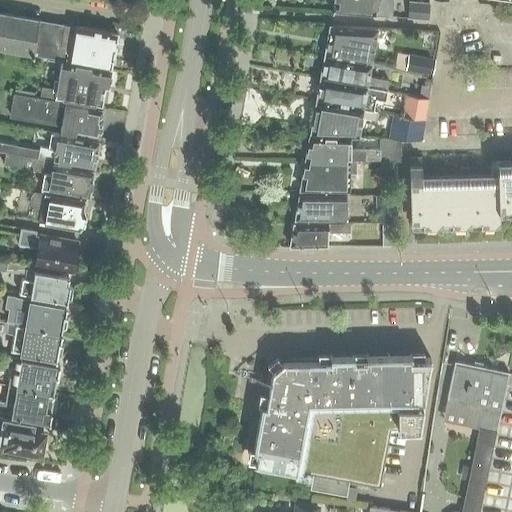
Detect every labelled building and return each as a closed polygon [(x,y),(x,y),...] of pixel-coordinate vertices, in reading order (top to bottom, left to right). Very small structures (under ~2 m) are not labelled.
[(332,12),(392,16),(392,0),(334,0),(334,3),(333,3),(332,12)] [(428,20),(429,4),(409,2),(408,18),(428,20)] [(0,12),(0,49),(33,55),(39,20),(0,12)] [(39,20),(33,55),(48,58),(50,58),(70,62),(110,69),(110,68),(111,68),(113,51),(114,52),(117,34),(76,26),(65,25),(39,20)] [(373,55),(378,28),(341,26),(331,25),(329,25),(329,27),(324,55),(324,56),(372,64),(373,55)] [(399,69),(401,57),(384,54),(382,66),(399,69)] [(408,54),(406,70),(433,74),(435,59),(408,54)] [(387,90),(388,79),(370,76),(372,64),(324,56),(324,57),(320,78),(387,90)] [(60,61),(56,82),(55,89),(49,88),(42,86),(40,98),(72,104),(73,99),(91,103),(101,105),(104,87),(108,87),(111,70),(70,63),(70,62),(50,58),(48,58),(47,60),(60,61)] [(375,98),(385,100),(387,90),(320,78),(317,99),(316,99),(316,100),(364,108),(373,110),(375,98)] [(420,84),(417,97),(428,99),(429,93),(430,86),(420,84)] [(40,98),(28,96),(14,94),(10,117),(61,126),(60,131),(76,133),(76,132),(89,135),(99,137),(102,118),(101,118),(102,109),(93,108),(72,104),(40,98)] [(403,102),(401,116),(416,119),(424,120),(425,119),(428,99),(417,97),(411,96),(410,104),(403,102)] [(364,108),(316,100),(316,101),(310,133),(310,135),(359,135),(364,108)] [(390,138),(400,138),(400,140),(422,140),(426,120),(424,120),(416,119),(401,116),(392,114),(388,138),(390,138)] [(40,146),(39,150),(38,157),(53,160),(53,159),(94,167),(98,142),(98,141),(50,132),(47,147),(40,146)] [(390,138),(388,138),(380,138),(380,149),(351,148),(351,137),(310,136),(310,137),(309,137),(309,138),(307,152),(306,152),(306,154),(307,154),(306,159),(357,160),(389,161),(390,138)] [(400,140),(400,138),(390,138),(389,161),(401,161),(400,140)] [(0,142),(0,150),(7,152),(16,153),(17,146),(0,142)] [(89,196),(93,171),(52,163),(53,160),(38,157),(38,158),(16,153),(7,152),(4,165),(43,172),(40,187),(79,195),(88,196),(89,196)] [(409,157),(410,221),(422,221),(422,228),(423,228),(423,226),(441,225),(441,220),(451,220),(451,227),(452,227),(452,225),(470,224),(470,220),(479,219),(480,227),(481,227),(481,224),(499,224),(499,211),(500,211),(500,206),(509,205),(509,213),(510,213),(510,210),(511,210),(511,165),(489,166),(489,180),(468,180),(468,167),(460,167),(460,180),(421,181),(421,157),(409,157)] [(306,159),(303,172),(303,173),(301,187),(300,187),(300,189),(350,190),(350,174),(357,173),(357,160),(306,159)] [(79,229),(79,228),(83,224),(84,224),(84,222),(85,216),(85,215),(83,209),(84,200),(75,198),(34,191),(30,194),(29,201),(31,206),(42,208),(40,221),(79,229)] [(344,219),(345,219),(346,195),(335,194),(309,194),(299,194),(299,195),(294,219),(295,219),(305,219),(344,219)] [(398,222),(397,195),(375,195),(376,223),(398,222)] [(350,231),(351,222),(294,223),(290,246),(327,246),(328,232),(350,231)] [(36,233),(37,229),(21,226),(18,242),(38,246),(35,264),(71,271),(72,268),(75,266),(76,259),(74,256),(77,241),(36,233)] [(395,236),(382,236),(382,246),(398,246),(397,236),(395,236)] [(68,275),(59,274),(35,269),(35,266),(7,261),(7,262),(6,271),(25,274),(25,278),(21,277),(19,293),(65,301),(66,301),(71,298),(72,288),(69,283),(67,283),(68,275)] [(16,297),(14,308),(19,308),(16,321),(24,323),(24,325),(22,325),(22,326),(61,332),(60,332),(61,329),(65,327),(67,320),(66,320),(63,316),(63,314),(64,314),(66,305),(56,304),(26,298),(16,297)] [(0,320),(0,331),(14,334),(12,349),(20,351),(20,353),(55,359),(56,357),(60,354),(62,347),(61,347),(58,343),(59,341),(61,332),(22,326),(22,325),(0,320)] [(261,404),(253,450),(257,451),(255,464),(296,471),(313,474),(311,482),(310,489),(346,495),(348,486),(349,480),(380,486),(390,428),(398,429),(419,429),(432,359),(428,359),(424,359),(422,359),(412,359),(412,354),(366,355),(366,360),(354,360),(354,355),(330,356),(330,360),(318,360),(293,361),(282,361),(271,370),(270,380),(267,393),(265,405),(261,404)] [(59,364),(49,363),(21,357),(21,358),(5,355),(3,367),(11,367),(8,385),(52,393),(55,376),(57,376),(59,364)] [(450,386),(447,398),(480,405),(475,425),(479,426),(486,428),(496,430),(500,410),(508,375),(508,374),(454,363),(452,372),(450,386)] [(49,422),(49,421),(51,411),(49,410),(52,393),(8,385),(5,402),(0,400),(0,412),(11,414),(11,415),(49,422)] [(480,405),(447,398),(443,419),(475,425),(480,405)] [(0,415),(0,444),(6,445),(5,447),(24,450),(25,449),(39,451),(40,452),(40,448),(45,446),(46,440),(43,435),(43,432),(41,432),(42,425),(32,423),(3,417),(3,416),(0,415)] [(479,426),(476,442),(493,445),(496,430),(486,428),(479,426)] [(478,511),(493,445),(476,442),(461,511),(460,511),(478,511)]
